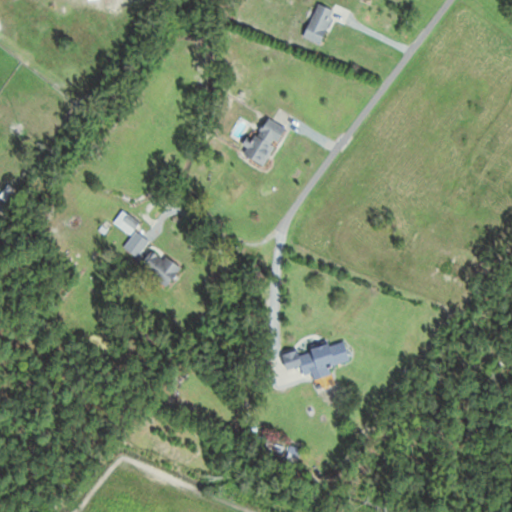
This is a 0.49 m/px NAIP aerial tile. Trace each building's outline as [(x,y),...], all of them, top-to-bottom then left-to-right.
[(321,44),(335,10),(318,3),(304,36),(321,44)] [(245,153),(265,165),(284,134),(264,122),(245,153)] [(113,222),(131,234),(140,222),(122,210),(113,222)] [(181,269),(152,243),(136,260),(165,287),(181,269)] [(288,370),(302,366),(304,374),(322,370),(323,373),(329,371),(328,365),(350,360),(346,343),(332,347),(330,340),(310,344),(312,351),(300,354),(299,350),(284,354),(288,370)]
